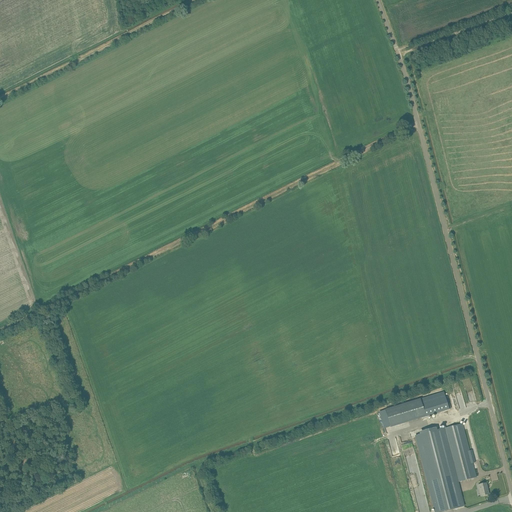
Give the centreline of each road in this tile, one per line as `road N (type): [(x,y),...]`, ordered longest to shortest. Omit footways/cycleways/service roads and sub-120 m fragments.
road 1 (unclassified): [(511,491),(404,71),(375,0)]
road 2 (track): [(418,123),(0,331)]
road 3 (track): [(197,0),(0,100)]
